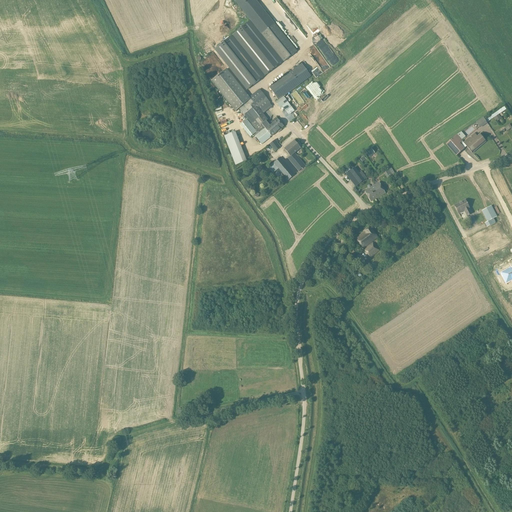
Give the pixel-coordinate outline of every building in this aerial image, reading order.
[(255,0),(234,0),(261,33),(262,33),(284,61),(296,52),(274,24),(274,23),(255,0)] [(301,5),(311,10),(313,6),(303,0),(301,5)] [(318,16),(321,12),(314,6),(310,11),(318,16)] [(250,21),(233,35),(265,75),(282,61),(250,21)] [(265,75),(233,35),(215,49),(247,90),(265,75)] [(325,49),(322,55),(330,60),(331,58),(333,60),(335,57),(329,54),(330,52),(325,49)] [(311,77),(302,64),(289,73),(269,87),(278,100),(275,102),(281,110),(289,104),(284,97),(299,86),(311,77)] [(248,98),(226,69),(211,81),(235,112),(239,109),(259,133),(255,136),(262,144),(283,127),(276,118),(268,125),(265,122),(267,120),(260,111),(270,103),(259,89),(255,93),(248,98)] [(482,117),(474,121),(478,128),(486,123),(482,117)] [(257,132),(247,119),(240,125),(250,138),(257,132)] [(244,161),(234,131),(223,135),(233,165),(244,161)] [(475,133),(471,137),(479,147),(486,142),(480,135),(477,137),(475,133)] [(462,141),(457,135),(446,145),(456,156),(464,149),(459,143),(462,141)] [(472,153),(479,147),(471,137),(464,142),(472,153)] [(278,142),(276,139),(269,144),(275,151),(280,147),(277,143),(278,142)] [(294,141),(284,149),(290,156),(287,158),(298,171),(305,166),(294,153),(300,148),(299,147),(301,145),(299,142),(297,144),(294,141)] [(375,153),(372,149),(366,153),(369,157),(375,153)] [(284,161),(281,157),(273,163),(288,180),(295,174),(294,174),(297,171),(286,159),(284,161)] [(359,173),(355,167),(346,174),(355,187),(356,187),(367,178),(361,171),(359,173)] [(396,175),(391,167),(383,172),(388,180),(396,175)] [(379,183),(375,185),(377,190),(373,193),(376,199),(385,193),(379,183)] [(377,190),(375,185),(365,191),(371,202),(376,199),(373,193),(377,190)] [(469,209),(465,201),(454,206),(459,214),(464,211),(467,217),(472,214),(469,209)] [(490,212),(480,217),(486,228),(492,225),(495,223),(490,212)] [(378,238),(370,227),(364,231),(365,232),(356,239),(363,249),(378,238)] [(379,251),(373,243),(364,250),(370,258),(379,251)] [(508,269),(501,273),(505,280),(510,277),(511,280),(511,279),(511,270),(510,272),(508,269)]
